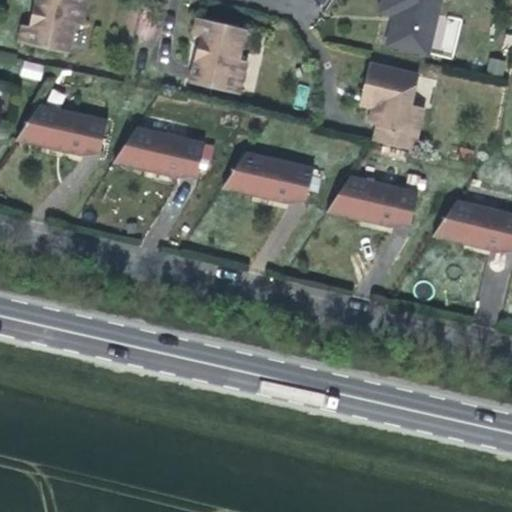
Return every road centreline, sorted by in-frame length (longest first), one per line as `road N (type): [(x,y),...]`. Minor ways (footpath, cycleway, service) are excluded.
road 1 (residential): [(511,352),(0,228)]
road 2 (track): [(511,488),(0,369)]
road 3 (primary): [(0,315),(511,432)]
